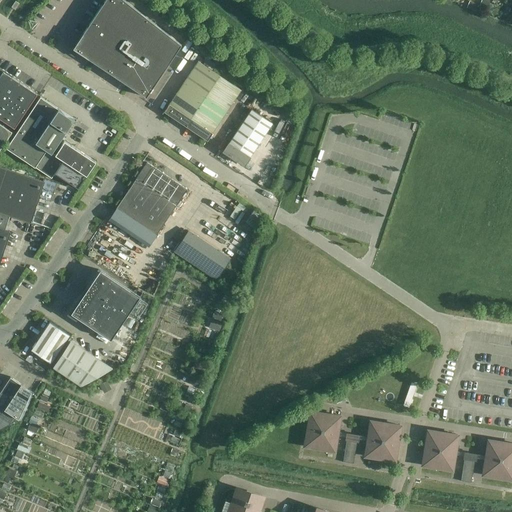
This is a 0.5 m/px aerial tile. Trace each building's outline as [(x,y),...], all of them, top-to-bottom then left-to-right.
[(77,51),(146,97),(181,45),(124,0),(105,0),(76,44),(77,51)] [(19,4),(15,1),(11,7),(13,8),(15,10),(19,4)] [(489,3),(482,1),(480,7),(487,9),(489,3)] [(205,97),(219,75),(198,61),(183,83),(205,97)] [(37,94),(3,72),(0,76),(0,118),(14,128),(37,94)] [(205,97),(227,112),(241,90),(219,75),(205,97)] [(183,83),(176,93),(198,108),(205,97),(183,83)] [(198,108),(176,93),(164,112),(185,126),(198,108)] [(40,97),(6,148),(52,178),(55,173),(78,188),(95,162),(96,161),(64,141),(61,144),(58,142),(74,119),(40,97)] [(220,122),(227,112),(205,97),(198,108),(220,122)] [(207,141),(220,122),(198,108),(185,126),(207,141)] [(244,165),(272,123),(252,109),(223,151),(244,165)] [(0,149),(12,132),(0,123),(0,149)] [(147,162),(136,179),(176,206),(187,189),(171,179),(147,162)] [(0,212),(10,216),(30,222),(44,181),(0,165),(0,212)] [(176,206),(136,179),(116,209),(156,236),(176,206)] [(5,230),(10,216),(0,212),(0,261),(10,231),(5,230)] [(72,313),(111,340),(140,297),(101,270),(100,270),(71,313),(71,314),(72,313)] [(50,321),(31,350),(51,363),(70,335),(50,321)] [(54,365),(82,384),(111,368),(70,341),(54,365)] [(0,405),(4,409),(21,384),(10,377),(0,391),(0,405)] [(419,381),(410,378),(398,413),(406,416),(419,381)] [(107,381),(100,385),(103,392),(110,388),(109,386),(107,381)] [(18,418),(31,391),(21,384),(4,409),(18,418)] [(18,418),(4,409),(0,405),(0,428),(18,418)] [(340,416),(310,411),(304,446),(334,451),(337,435),(338,431),(340,416)] [(401,426),(370,421),(368,437),(367,440),(364,456),(395,461),(401,426)] [(173,435),(182,439),(185,434),(175,430),(173,435)] [(452,470),(455,454),(465,456),(464,458),(460,481),(471,483),(475,460),(474,460),(474,458),(485,459),(485,456),(455,451),(458,435),(427,430),(422,465),(452,470)] [(342,462),(353,464),(357,442),(359,442),(359,439),(360,435),(346,433),(346,436),(345,440),(346,440),(342,462)] [(511,443),(488,440),(485,456),(485,459),(482,475),(511,479),(511,443)] [(157,482),(167,486),(169,480),(159,476),(157,482)] [(257,511),(263,497),(237,488),(232,502),(226,500),(226,499),(221,511),(257,511)] [(149,504),(159,507),(161,502),(152,498),(149,504)]
